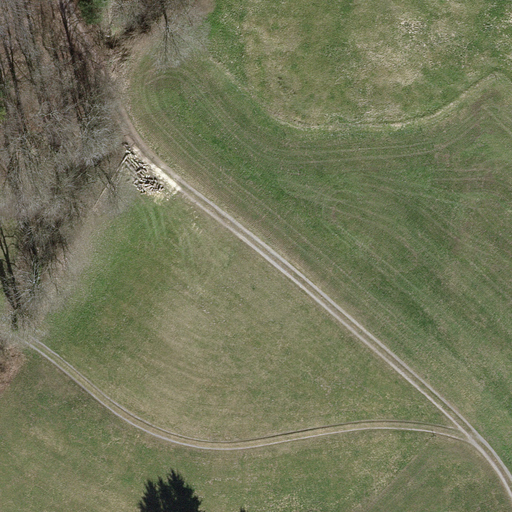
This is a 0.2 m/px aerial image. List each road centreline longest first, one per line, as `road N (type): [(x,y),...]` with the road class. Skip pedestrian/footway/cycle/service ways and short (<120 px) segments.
road 1 (track): [(475,431),(133,142),(62,0)]
road 2 (track): [(0,330),(241,449),(367,419),(475,431),(511,464)]
